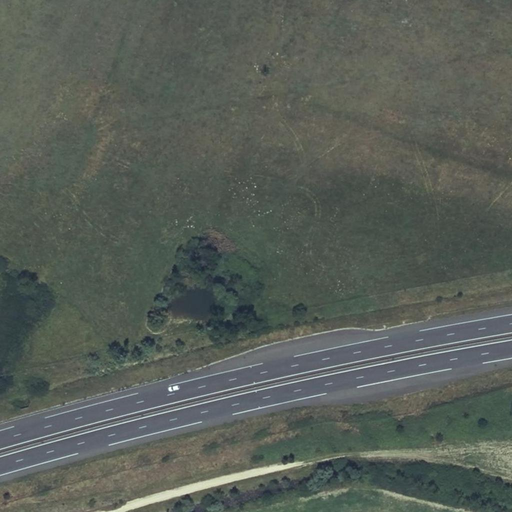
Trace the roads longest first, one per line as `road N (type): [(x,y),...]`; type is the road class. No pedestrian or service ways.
road 1 (trunk): [(0,465),(204,410),(511,348)]
road 2 (trunk): [(511,323),(197,387),(0,439)]
